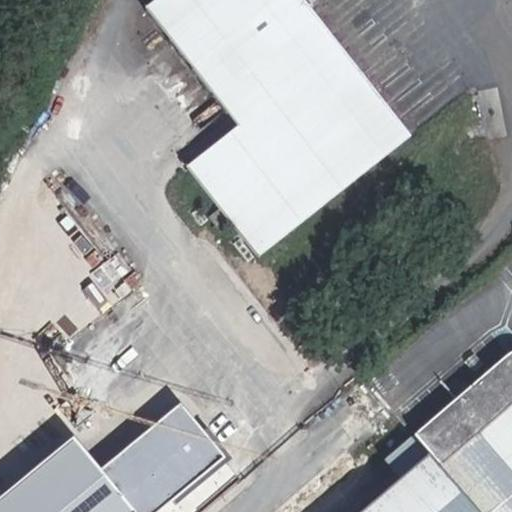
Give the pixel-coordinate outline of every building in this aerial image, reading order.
[(159,0),(153,5),(245,123),(193,163),(222,200),(235,217),(261,250),(412,133),(307,0),(159,0)] [(226,224),(235,217),(222,200),(213,208),(226,224)] [(27,326),(33,321),(56,348),(91,318),(51,271),(10,305),(27,326)] [(511,511),(511,353),(420,433),(446,462),(439,468),(415,438),(392,458),(408,479),(368,511),(511,511)] [(147,460),(181,508),(206,490),(184,458),(181,460),(170,444),(147,460)]
